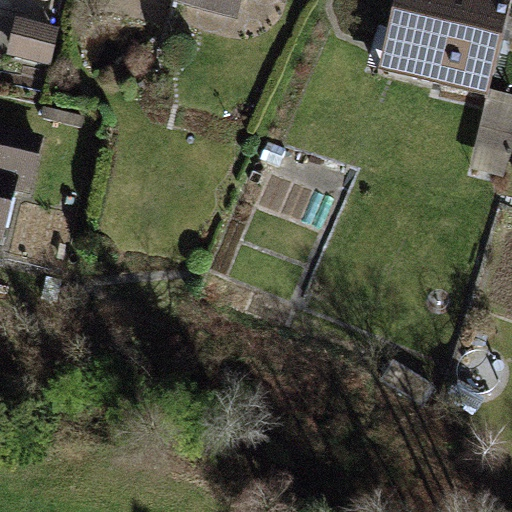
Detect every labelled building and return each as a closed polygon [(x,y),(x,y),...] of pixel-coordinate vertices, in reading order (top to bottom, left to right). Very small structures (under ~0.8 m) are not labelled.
[(133,0),(237,25),(243,0),(133,0)] [(511,0),(396,0),(378,78),(486,104),(511,0)] [(60,34),(16,22),(7,54),(51,66),(60,34)] [(511,98),(492,93),(471,172),(507,181),(511,161),(511,98)] [(0,251),(1,252),(15,198),(36,203),(51,142),(0,128),(0,251)]
